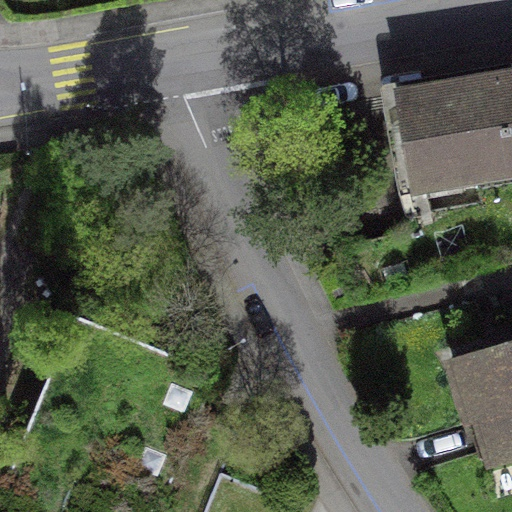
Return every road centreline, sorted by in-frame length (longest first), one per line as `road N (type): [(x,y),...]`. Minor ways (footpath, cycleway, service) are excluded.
road 1 (residential): [(402,511),(334,407),(204,147),(184,49)]
road 2 (residential): [(184,49),(460,0)]
road 3 (residential): [(21,89),(184,49)]
